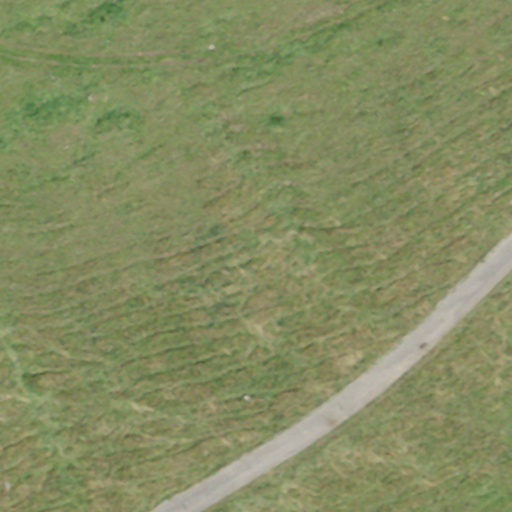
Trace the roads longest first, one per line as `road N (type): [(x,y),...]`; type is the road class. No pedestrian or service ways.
road 1 (unclassified): [(172,511),(368,380),(511,239)]
road 2 (track): [(394,0),(209,61),(64,61),(0,47)]
